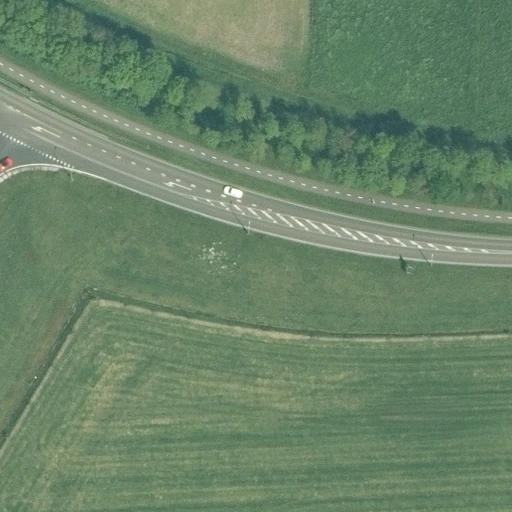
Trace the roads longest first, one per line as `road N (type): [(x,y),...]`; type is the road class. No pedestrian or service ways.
road 1 (secondary): [(494,254),(233,195),(109,150),(2,98)]
road 2 (secondary): [(9,132),(173,201),(284,234),(404,255),(494,254)]
